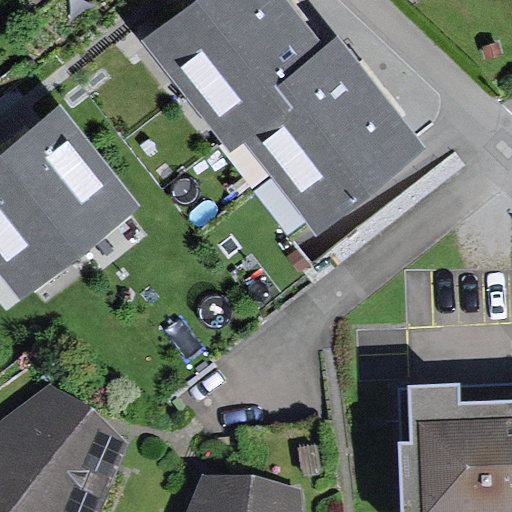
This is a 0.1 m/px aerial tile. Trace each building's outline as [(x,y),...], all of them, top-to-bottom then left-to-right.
[(181,94),(291,7),(285,0),(194,0),(140,43),(181,94)] [(291,7),(181,94),(228,154),(243,142),(289,106),(274,86),(323,47),(291,7)] [(289,106),(243,142),(273,181),(381,94),(336,37),(323,47),(274,86),(289,106)] [(381,94),(273,181),(316,235),(425,150),(381,94)] [(0,154),(80,255),(140,207),(60,106),(0,152),(0,154)] [(0,277),(19,302),(80,255),(0,154),(0,277)] [(91,416),(48,390),(0,425),(0,511),(103,511),(127,450),(91,416)] [(401,511),(511,511),(511,390),(396,396),(401,511)] [(306,511),(302,492),(252,485),(202,481),(188,511),(306,511)]
